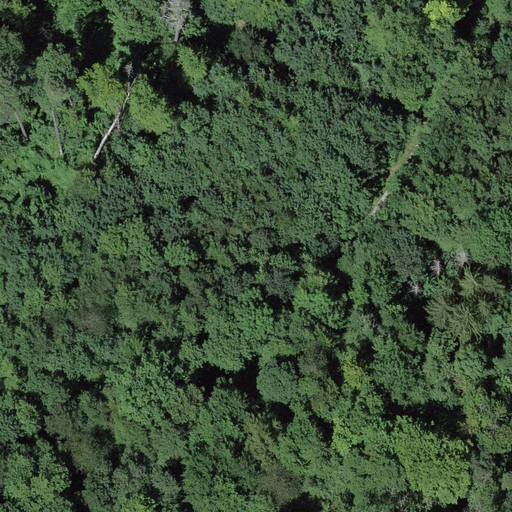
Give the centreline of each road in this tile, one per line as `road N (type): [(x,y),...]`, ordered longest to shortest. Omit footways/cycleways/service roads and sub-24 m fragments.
road 1 (track): [(167,511),(276,369),(511,5)]
road 2 (track): [(511,348),(433,424),(320,511)]
road 3 (track): [(0,84),(144,0)]
